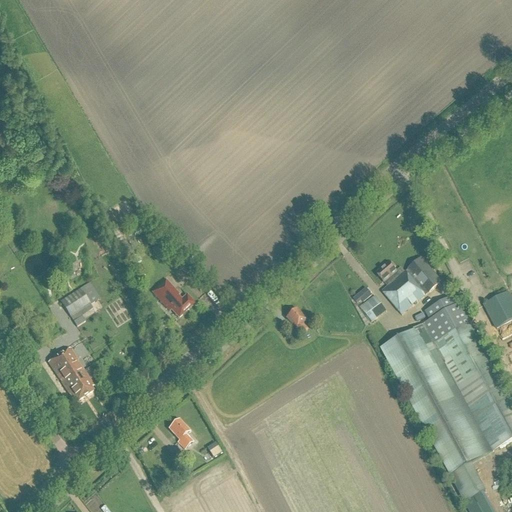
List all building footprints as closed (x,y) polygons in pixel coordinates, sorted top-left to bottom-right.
[(112,233),(124,258),(130,255),(118,229),(112,233)] [(431,246),(425,248),(429,256),(435,254),(431,246)] [(389,265),(377,276),(384,285),(385,285),(388,289),(383,293),(402,316),(438,286),(418,263),(404,274),(401,270),(396,274),(389,265)] [(179,321),(195,306),(187,298),(182,302),(178,298),(179,297),(165,283),(152,295),(170,314),(171,313),(179,321)] [(60,304),(76,328),(76,329),(86,323),(82,318),(93,311),(90,307),(99,302),(88,286),(60,304)] [(511,305),(507,296),(483,308),(495,332),(511,323),(511,305)] [(360,310),(372,325),(387,314),(375,298),(360,310)] [(455,298),(415,332),(416,333),(382,352),(449,479),(465,505),(486,494),(470,467),(511,443),(511,401),(469,323),(473,320),(455,298)] [(306,322),(296,311),(286,321),(296,332),(297,331),(303,337),(308,332),(302,326),(306,322)] [(77,363),(85,358),(77,343),(69,347),(77,363)] [(85,369),(82,371),(69,351),(48,366),(74,403),(77,401),(78,404),(93,393),(91,390),(94,388),(91,383),(96,380),(97,378),(92,371),(85,369)] [(179,422),(169,432),(180,443),(181,442),(187,449),(193,444),(186,437),(190,434),(179,422)] [(213,460),(221,455),(215,445),(207,450),(213,460)] [(162,486),(166,492),(176,486),(172,479),(162,486)] [(146,495),(151,492),(146,483),(141,486),(146,495)]
